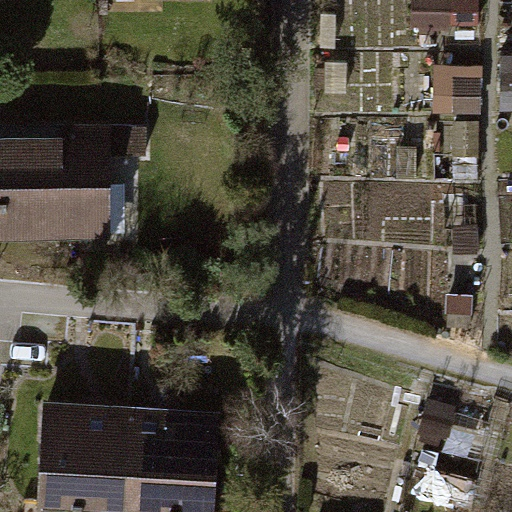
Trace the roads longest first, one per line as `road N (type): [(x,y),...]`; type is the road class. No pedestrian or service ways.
road 1 (track): [(291,0),(290,317)]
road 2 (residential): [(290,317),(0,297)]
road 3 (track): [(290,317),(511,376)]
road 4 (track): [(282,511),(290,317)]
